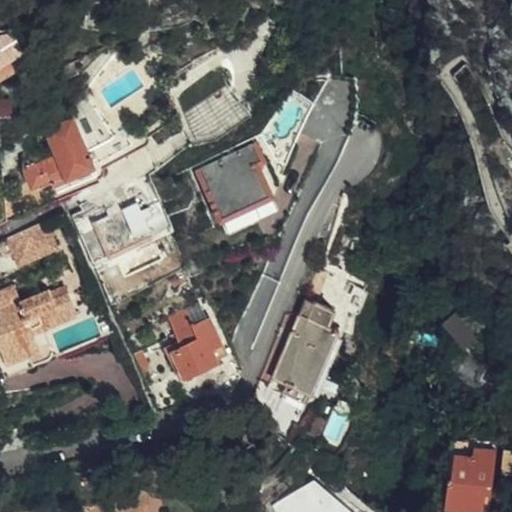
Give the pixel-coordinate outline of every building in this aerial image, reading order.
[(16,25),(0,27),(0,69),(30,51),(16,25)] [(64,197),(101,180),(97,168),(108,163),(98,138),(116,130),(97,84),(56,118),(47,123),(53,138),(47,141),(44,136),(40,134),(37,128),(20,136),(24,146),(22,160),(26,161),(32,179),(53,170),(64,197)] [(189,134),(181,118),(150,133),(156,139),(164,143),(172,142),(189,134)] [(266,161),(257,144),(199,173),(224,222),(275,197),(259,164),(266,161)] [(134,197),(128,186),(116,191),(122,202),(134,197)] [(134,197),(122,202),(125,207),(140,200),(138,196),(134,197)] [(111,216),(97,222),(111,254),(155,235),(140,200),(125,207),(109,213),(111,216)] [(169,215),(153,223),(160,238),(177,232),(169,215)] [(60,247),(48,221),(1,243),(3,245),(1,248),(4,256),(11,257),(15,254),(21,266),(60,247)] [(9,369),(10,371),(28,363),(45,355),(38,338),(35,333),(44,329),(46,334),(81,319),(71,296),(55,304),(50,294),(24,306),(17,291),(0,298),(0,363),(4,371),(9,369)] [(332,322),(339,306),(308,294),(271,384),(289,391),(293,380),(316,389),(342,327),(332,322)] [(163,346),(174,365),(178,363),(186,378),(218,360),(212,348),(222,343),(204,310),(190,318),(182,304),(162,315),(170,330),(165,333),(170,342),(163,346)] [(38,338),(46,334),(44,329),(35,333),(38,338)] [(229,354),(222,343),(212,348),(218,360),(229,354)] [(28,363),(10,371),(15,382),(33,374),(28,363)] [(178,363),(174,365),(182,380),(186,378),(178,363)] [(478,446),(478,441),(457,438),(454,457),(457,457),(455,478),(449,477),(445,505),(436,504),(435,511),(445,511),(447,505),(466,508),(465,510),(479,511),(482,511),(485,492),(491,493),(497,449),(478,446)] [(498,443),(478,441),(478,446),(497,449),(498,443)] [(455,478),(457,457),(454,457),(448,456),(446,477),(449,477),(455,478)] [(145,497),(142,480),(118,484),(120,501),(145,497)] [(356,511),(327,496),(302,511),(356,511)]
